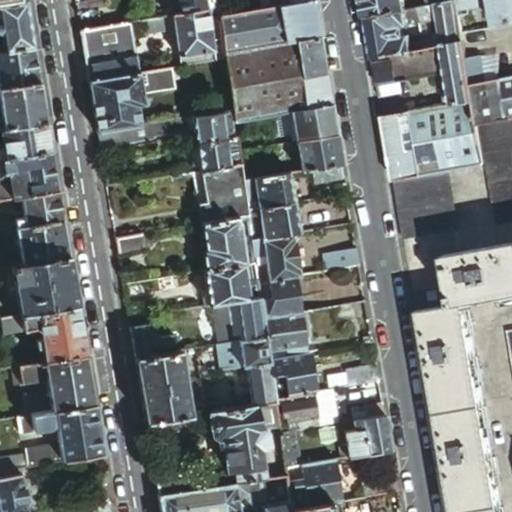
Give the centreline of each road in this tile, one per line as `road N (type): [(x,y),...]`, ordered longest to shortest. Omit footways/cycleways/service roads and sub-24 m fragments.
road 1 (residential): [(426,511),(337,0)]
road 2 (residential): [(141,511),(57,0)]
